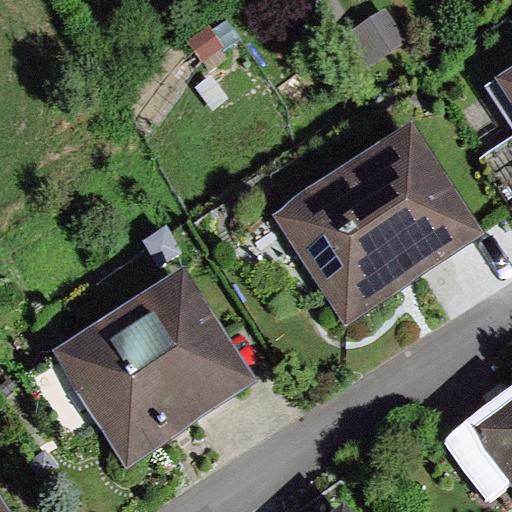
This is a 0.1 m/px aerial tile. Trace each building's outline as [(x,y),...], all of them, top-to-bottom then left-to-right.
[(384,14),(346,41),(367,71),(406,44),(384,14)] [(511,79),(499,88),(511,107),(511,79)] [(480,241),(411,137),(278,221),(346,327),(413,285),(480,241)] [(260,389),(185,273),(58,356),(133,471),(192,432),(260,389)] [(511,408),(474,437),(511,485),(511,408)] [(0,511),(8,511),(0,499),(0,511)]
